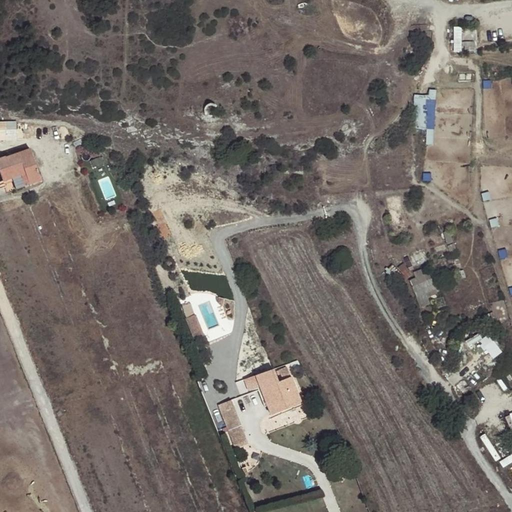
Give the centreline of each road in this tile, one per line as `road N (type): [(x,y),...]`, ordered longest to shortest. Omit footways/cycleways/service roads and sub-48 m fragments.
road 1 (unclassified): [(355,211),(365,276),(511,508)]
road 2 (unclassified): [(88,511),(0,287)]
road 3 (track): [(476,148),(473,68),(436,50),(440,20),(511,4)]
